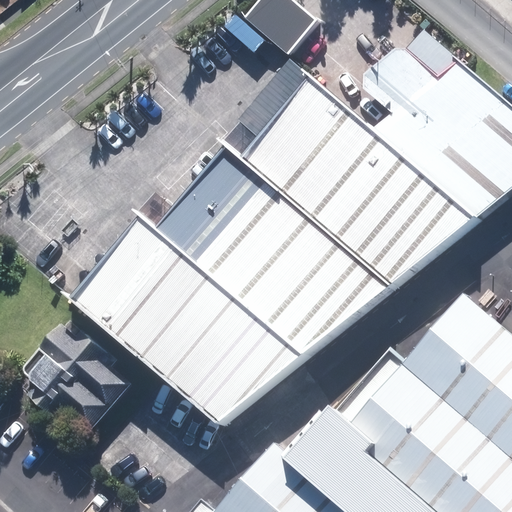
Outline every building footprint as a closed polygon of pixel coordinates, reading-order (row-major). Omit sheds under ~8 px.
[(260,0),(242,17),(256,32),(290,1),(289,0),(260,0)] [(348,110),(481,223),(511,199),(511,119),(416,33),(348,110)] [(279,185),(394,292),(481,223),(348,110),(320,85),(253,162),(279,185)] [(207,266),(311,358),(394,292),(279,185),(207,266)] [(88,297),(230,422),(311,358),(207,266),(155,221),(88,297)] [(511,511),(511,335),(466,295),(406,364),(393,353),(298,463),(279,446),(222,511),(215,511),(205,503),(196,511),(511,511)] [(21,378),(37,392),(29,401),(55,424),(63,415),(89,438),(131,390),(111,373),(121,362),(83,329),(74,340),(62,330),(21,378)]
